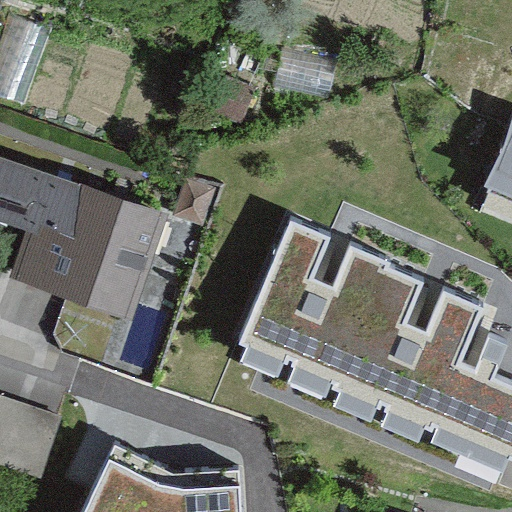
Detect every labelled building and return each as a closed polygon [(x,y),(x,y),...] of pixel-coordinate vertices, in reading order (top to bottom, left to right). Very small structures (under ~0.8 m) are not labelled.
[(258,84),(227,73),(213,106),(241,118),(258,84)] [(511,130),(490,186),(511,194),(511,130)] [(169,206),(0,147),(0,213),(34,225),(18,270),(133,310),(169,206)] [(218,187),(187,175),(181,190),(174,208),(202,220),(218,187)] [(309,279),(327,235),(296,221),(245,344),(511,453),(511,384),(494,377),(508,345),(491,338),(475,376),(456,368),(482,307),(446,293),(428,335),(400,323),(419,278),(352,250),(336,289),(309,279)] [(65,417),(2,397),(0,402),(0,460),(46,475),(65,417)] [(157,464),(113,444),(77,511),(244,511),(243,467),(191,472),(157,464)]
